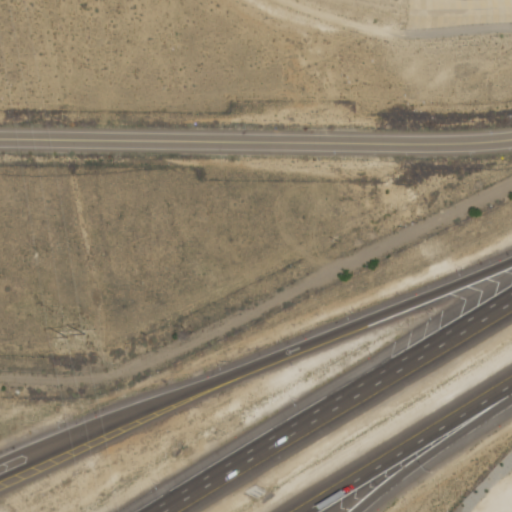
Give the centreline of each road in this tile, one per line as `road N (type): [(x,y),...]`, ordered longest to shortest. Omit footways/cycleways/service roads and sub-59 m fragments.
road 1 (residential): [(511,140),(0,139)]
road 2 (motorway): [(511,294),(154,511)]
road 3 (motorway): [(511,263),(138,413)]
road 4 (motorway): [(306,511),(511,386)]
road 5 (motorway): [(356,511),(511,392)]
